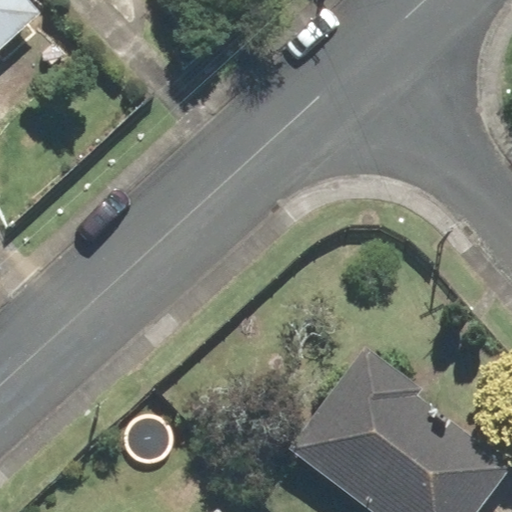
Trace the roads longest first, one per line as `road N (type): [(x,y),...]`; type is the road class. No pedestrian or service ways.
road 1 (residential): [(0,380),(369,62)]
road 2 (residential): [(511,216),(369,62)]
